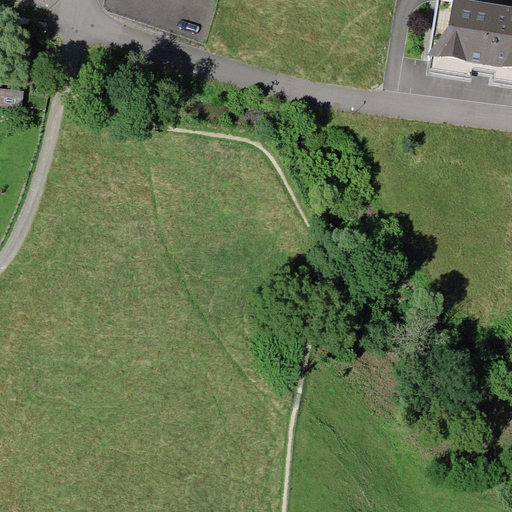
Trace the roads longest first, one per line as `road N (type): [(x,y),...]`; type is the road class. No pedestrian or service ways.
road 1 (residential): [(78,0),(72,29),(299,93),(511,120)]
road 2 (track): [(0,272),(36,210),(62,99)]
